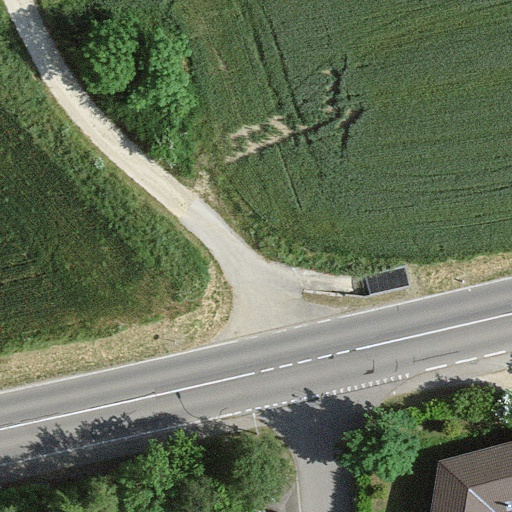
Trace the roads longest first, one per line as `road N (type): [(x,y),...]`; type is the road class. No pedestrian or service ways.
road 1 (track): [(39,0),(121,142),(209,227),(326,362)]
road 2 (primary): [(0,428),(326,362)]
road 3 (primary): [(326,362),(511,318)]
road 4 (residential): [(326,362),(329,511)]
